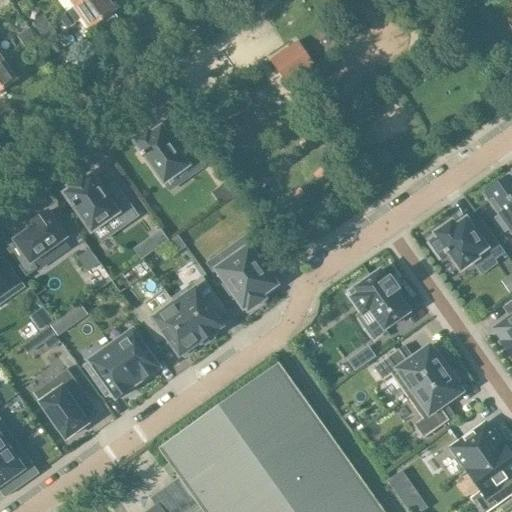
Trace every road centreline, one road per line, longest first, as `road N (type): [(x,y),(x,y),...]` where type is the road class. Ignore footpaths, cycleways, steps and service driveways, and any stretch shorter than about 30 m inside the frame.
road 1 (residential): [(26,511),(294,322),(315,277),(388,226)]
road 2 (residential): [(388,226),(511,402)]
road 3 (residential): [(153,68),(0,171)]
road 4 (residential): [(388,226),(511,140)]
